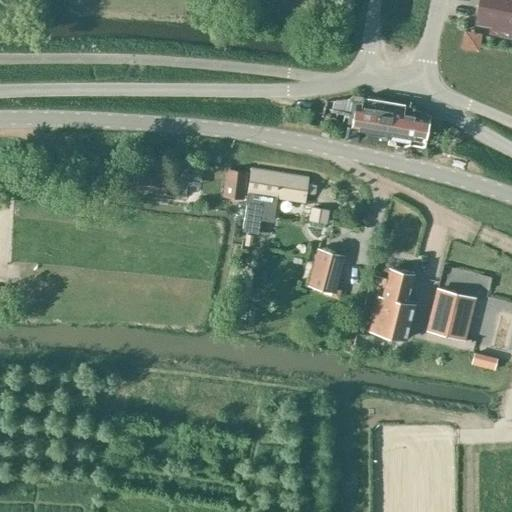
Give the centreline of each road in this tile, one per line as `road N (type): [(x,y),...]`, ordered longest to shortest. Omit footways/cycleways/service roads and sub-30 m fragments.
road 1 (tertiary): [(511,195),(228,129),(0,120)]
road 2 (unclassified): [(367,83),(285,93),(0,91)]
